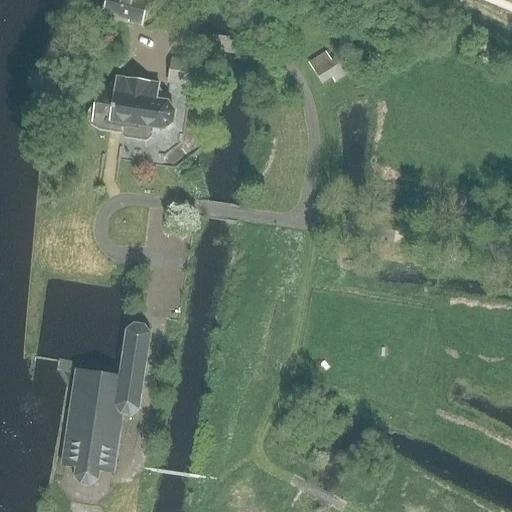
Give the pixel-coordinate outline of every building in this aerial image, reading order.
[(106,0),(103,13),(129,19),(128,23),(141,26),(144,13),(165,1),(164,0),(106,0)] [(278,4),(258,1),(254,25),(275,28),(278,4)] [(370,39),(349,48),(358,68),(378,59),(370,39)] [(331,61),(325,53),(308,63),(321,86),(331,80),(334,84),(349,74),(338,57),(331,61)] [(172,61),(168,85),(199,90),(200,87),(208,79),(203,69),(204,66),(172,61)] [(158,91),(159,87),(149,85),(150,84),(126,81),(126,82),(116,80),(115,84),(106,91),(98,90),(95,108),(91,111),(89,115),(88,120),(89,124),(92,128),(101,133),(109,127),(111,127),(110,130),(122,131),(122,129),(138,132),(139,128),(163,132),(172,125),(174,114),(167,104),(162,103),(163,96),(158,91)] [(118,378),(77,372),(62,469),(74,471),(73,479),(79,488),(90,490),(99,483),(100,474),(112,476),(121,417),(131,419),(139,413),(151,336),(145,327),(134,325),(125,332),(118,378)]
